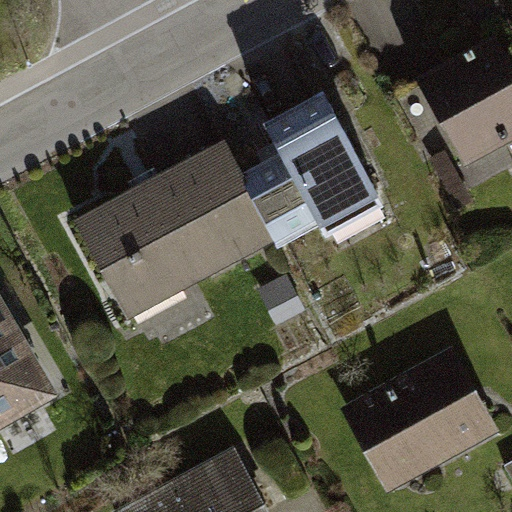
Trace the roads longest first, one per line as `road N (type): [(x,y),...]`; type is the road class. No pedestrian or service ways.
road 1 (residential): [(0,139),(135,66)]
road 2 (residential): [(135,66),(257,0)]
